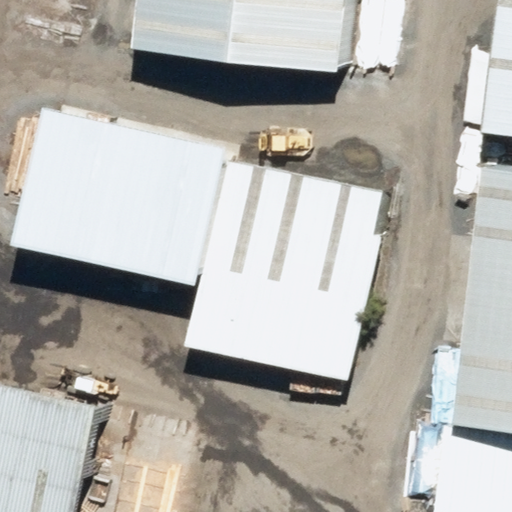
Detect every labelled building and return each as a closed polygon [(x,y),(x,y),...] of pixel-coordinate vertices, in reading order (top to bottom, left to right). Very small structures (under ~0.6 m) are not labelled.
[(154,0),(149,48),(358,72),(365,0),(154,0)] [(511,137),(511,32),(511,48),(478,45),(468,133),(511,137)] [(247,136),(64,98),(33,242),(211,280),(198,341),(364,376),(403,192),(242,158),(247,136)] [(511,155),(501,154),(471,418),(511,422),(511,155)] [(0,511),(93,511),(119,394),(0,368),(0,511)] [(511,511),(511,466),(495,466),(493,511),(511,511)]
